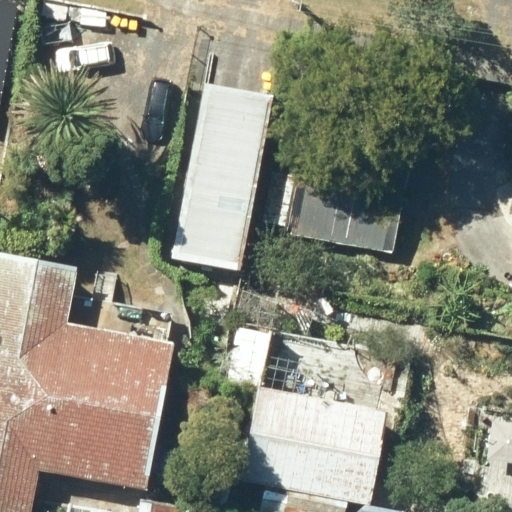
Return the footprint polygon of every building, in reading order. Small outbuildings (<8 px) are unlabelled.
[(0,0),(0,74),(27,80),(41,0),(0,0)] [(189,259),(258,273),(271,218),(301,225),(312,176),(281,170),(298,95),(229,80),(189,259)] [(0,349),(0,511),(45,511),(55,468),(160,492),(194,344),(87,320),(101,267),(22,253),(0,349)] [(272,511),(274,511),(363,511),(366,503),(387,506),(405,416),(274,389),(255,482),(277,485),(272,511)] [(125,511),(83,504),(81,511),(197,511),(198,506),(153,499),(151,511),(125,511)]
